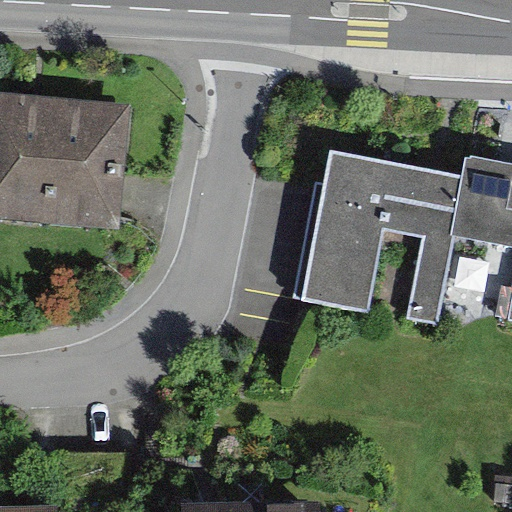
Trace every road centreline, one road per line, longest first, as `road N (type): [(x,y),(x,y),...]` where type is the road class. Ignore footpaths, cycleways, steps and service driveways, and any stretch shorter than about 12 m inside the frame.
road 1 (residential): [(240,9),(225,171),(208,265),(186,310),(149,345),(91,376),(0,383)]
road 2 (tertiary): [(240,9),(511,26)]
road 3 (tertiary): [(0,0),(240,9)]
